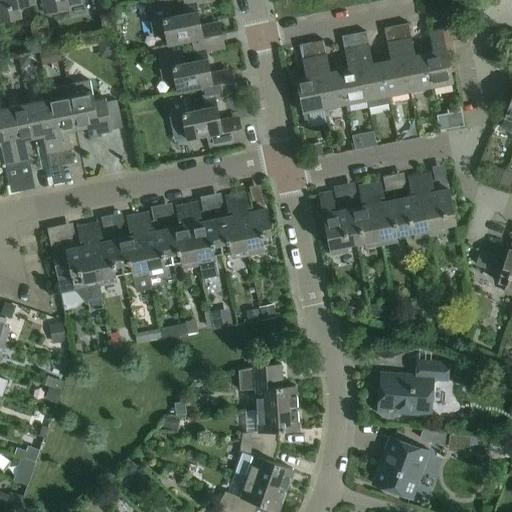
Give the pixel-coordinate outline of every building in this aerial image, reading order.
[(0,0),(0,24),(23,19),(21,7),(37,4),(35,0),(0,0)] [(41,0),(45,15),(71,10),(68,0),(41,0)] [(170,3),(148,8),(153,34),(165,31),(168,47),(192,42),(194,53),(201,51),(206,50),(207,53),(225,49),(222,33),(204,37),(202,26),(201,25),(198,10),(197,5),(196,2),(185,5),(187,12),(172,15),(170,3)] [(433,88),(426,53),(415,55),(408,24),(398,26),(412,92),(433,88)] [(390,97),(412,92),(398,26),(385,28),(391,60),(383,62),(390,97)] [(426,53),(433,88),(454,84),(443,30),(430,33),(434,51),(426,53)] [(390,97),(383,62),(374,64),(367,32),(356,34),(371,109),(391,105),(390,97)] [(369,109),(371,109),(356,34),(343,36),(349,68),(341,70),(348,105),(367,101),(369,109)] [(348,105),(341,70),(332,72),(324,40),(313,42),(327,109),(348,105)] [(304,114),(327,109),(313,42),(300,45),(307,77),(297,79),(304,114)] [(61,50),(40,54),(43,65),(63,62),(61,50)] [(180,50),(157,55),(162,81),(175,78),(178,94),(202,89),(204,99),(210,98),(216,97),(216,100),(235,96),(232,81),(214,85),(211,74),(211,73),(208,57),(207,53),(206,50),(201,51),(194,53),(196,60),(182,63),(180,50)] [(30,56),(19,58),(21,69),(27,68),(31,63),(30,56)] [(7,63),(0,64),(0,73),(9,71),(7,63)] [(69,86),(78,131),(88,129),(90,135),(112,130),(106,99),(95,101),(91,81),(69,86)] [(69,133),(78,131),(69,86),(47,90),(49,99),(63,166),(75,164),(69,133)] [(189,98),(167,102),(172,128),(184,126),(188,141),(207,137),(210,151),(244,144),(241,128),(223,132),(221,121),(221,120),(217,105),(216,100),(216,97),(210,98),(204,99),(205,107),(192,110),(189,98)] [(511,131),(511,97),(501,128),(511,131)] [(51,169),(63,166),(49,99),(28,103),(35,139),(44,137),(51,169)] [(26,140),(35,139),(28,103),(7,108),(18,163),(30,161),(26,140)] [(6,166),(18,163),(7,108),(0,109),(0,145),(2,145),(6,166)] [(450,116),(437,119),(440,133),(453,130),(450,116)] [(322,144),(308,146),(310,158),(324,156),(322,144)] [(511,172),(493,167),(489,181),(509,188),(511,179),(511,172)] [(420,175),(432,236),(449,233),(448,226),(456,225),(449,189),(434,192),(430,173),(420,175)] [(416,240),(432,236),(420,175),(409,177),(413,196),(398,199),(405,235),(415,233),(416,240)] [(405,235),(398,199),(385,202),(381,183),(370,185),(382,246),(399,243),(398,236),(405,235)] [(366,250),(382,246),(370,185),(360,187),(364,206),(349,209),(356,244),(365,243),(366,250)] [(356,244),(349,209),(336,211),(332,192),(321,195),(332,256),(350,253),(348,246),(356,244)] [(237,195),(250,256),(267,253),(265,244),(272,243),(264,198),(250,202),(248,193),(237,195)] [(233,260),(250,256),(237,195),(226,197),(229,207),(215,210),(224,253),(231,252),(233,260)] [(224,253),(215,210),(201,214),(198,203),(188,205),(200,266),(218,263),(216,255),(224,253)] [(184,270),(200,266),(188,205),(177,208),(179,219),(166,222),(174,263),(182,262),(184,270)] [(174,263),(166,222),(152,225),(149,213),(138,215),(151,277),(168,273),(166,265),(174,263)] [(154,290),(151,277),(138,215),(127,218),(130,230),(116,233),(125,273),(132,272),(134,280),(137,293),(154,290)] [(125,273),(116,233),(103,237),(100,223),(89,225),(102,287),(119,283),(117,275),(125,273)] [(101,287),(102,287),(89,225),(78,228),(81,242),(67,245),(76,292),(85,302),(87,300),(103,296),(101,287)] [(511,296),(511,244),(498,283),(507,285),(504,293),(511,296)] [(480,256),(476,266),(497,273),(501,263),(480,256)] [(6,303),(1,315),(7,317),(12,319),(17,307),(6,303)] [(385,304),(371,306),(373,320),(387,318),(385,304)] [(274,305),(259,308),(262,321),(277,318),(274,305)] [(345,314),(345,316),(356,319),(356,317),(358,310),(347,307),(345,314)] [(227,309),(210,312),(213,328),(214,330),(231,327),(227,309)] [(259,310),(247,312),(249,324),(261,322),(259,310)] [(0,342),(6,344),(11,328),(4,326),(7,317),(1,315),(0,315),(0,342)] [(63,323),(50,325),(54,343),(67,340),(63,323)] [(171,327),(161,329),(163,340),(173,338),(171,327)] [(137,334),(136,334),(138,345),(139,345),(150,342),(147,332),(137,334)] [(119,333),(110,334),(114,349),(122,348),(119,333)] [(447,379),(448,363),(418,361),(417,377),(381,374),(379,410),(379,414),(382,416),(385,418),(389,419),(392,418),(396,417),(400,415),(400,412),(430,414),(432,378),(447,379)] [(257,411),(298,408),(297,386),(284,387),(283,364),(266,365),(239,370),(240,391),(255,390),(257,411)] [(43,375),(40,384),(49,387),(62,390),(65,381),(43,375)] [(0,394),(4,396),(10,380),(0,376),(0,394)] [(49,387),(46,398),(58,402),(62,390),(49,387)] [(184,405),(175,406),(176,416),(185,415),(184,405)] [(242,443),(271,447),(270,432),(300,431),(298,408),(257,411),(258,432),(243,433),(242,443)] [(166,418),(164,429),(178,431),(180,420),(166,418)] [(423,430),(420,439),(433,444),(445,448),(447,433),(438,432),(423,430)] [(412,498),(429,452),(389,437),(383,453),(386,454),(374,485),(412,498)] [(472,438),(471,446),(479,447),(480,438),(472,438)] [(272,447),(271,447),(242,443),(241,451),(243,452),(235,472),(247,476),(247,478),(286,492),(294,469),(267,460),(272,447)] [(17,448),(15,456),(21,459),(24,459),(36,464),(41,451),(28,446),(27,451),(17,448)] [(133,453),(130,456),(137,463),(143,456),(137,450),(136,450),(133,453)] [(21,459),(14,481),(28,486),(36,464),(24,459),(21,459)] [(130,464),(125,469),(127,475),(133,477),(138,472),(136,466),(130,464)] [(278,511),(279,511),(286,492),(247,478),(240,497),(226,491),(220,500),(239,511),(248,511),(252,502),(278,511)] [(0,492),(0,503),(19,510),(23,500),(24,497),(11,492),(10,496),(0,492)] [(239,511),(220,500),(216,508),(220,511),(239,511)]
